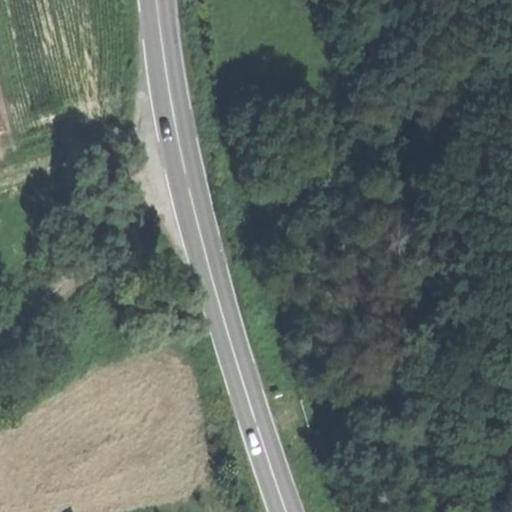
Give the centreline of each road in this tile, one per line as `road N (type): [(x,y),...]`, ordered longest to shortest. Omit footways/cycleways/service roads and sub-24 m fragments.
road 1 (primary): [(187,194),(289,511)]
road 2 (residential): [(0,341),(187,194)]
road 3 (primary): [(158,0),(187,194)]
road 4 (track): [(176,120),(0,178)]
